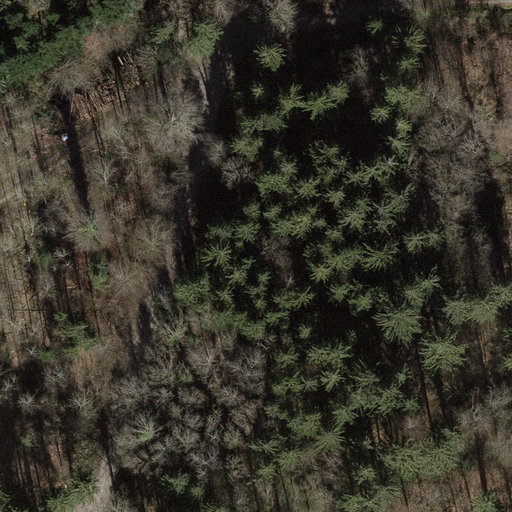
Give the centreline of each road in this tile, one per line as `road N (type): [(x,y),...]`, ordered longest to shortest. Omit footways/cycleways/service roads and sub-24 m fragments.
road 1 (track): [(96,511),(242,0)]
road 2 (track): [(0,197),(229,54),(274,35),(402,3),(467,0)]
